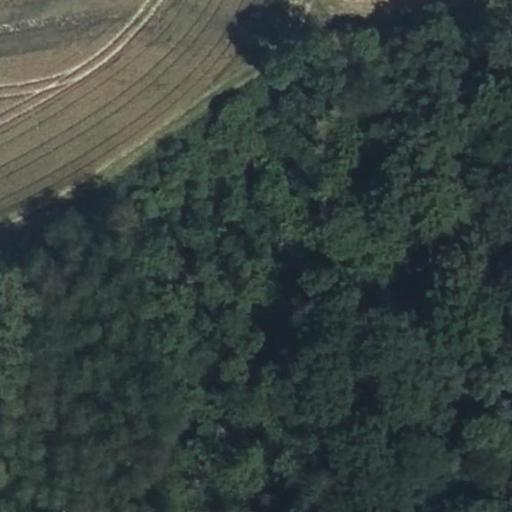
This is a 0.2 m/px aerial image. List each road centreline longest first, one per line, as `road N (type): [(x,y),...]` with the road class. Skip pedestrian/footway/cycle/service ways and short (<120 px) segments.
road 1 (track): [(291,0),(264,73),(215,115),(0,259)]
road 2 (track): [(264,73),(326,85),(417,173),(511,247)]
